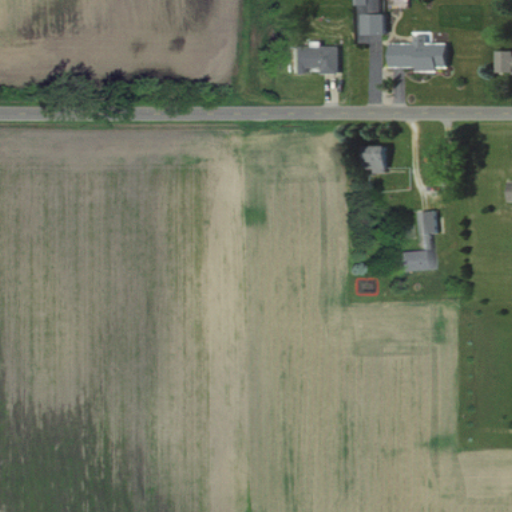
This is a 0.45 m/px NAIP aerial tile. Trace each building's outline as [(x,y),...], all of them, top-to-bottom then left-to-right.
[(387,34),(387,14),(382,14),(381,0),(369,0),(369,13),(364,13),(365,34),(387,34)] [(418,67),(418,72),(440,71),(440,67),(450,66),(449,43),(432,43),(432,32),(416,33),(416,43),(391,43),(392,67),(418,67)] [(340,46),(292,46),(292,73),(306,73),(306,67),(322,67),(322,73),(340,73),(340,46)] [(498,71),(511,71),(511,50),(499,50),(498,71)] [(388,146),(367,145),(367,171),(388,171),(388,146)] [(433,269),(431,233),(439,233),(437,210),(421,211),(423,249),(398,251),(400,271),(433,269)]
